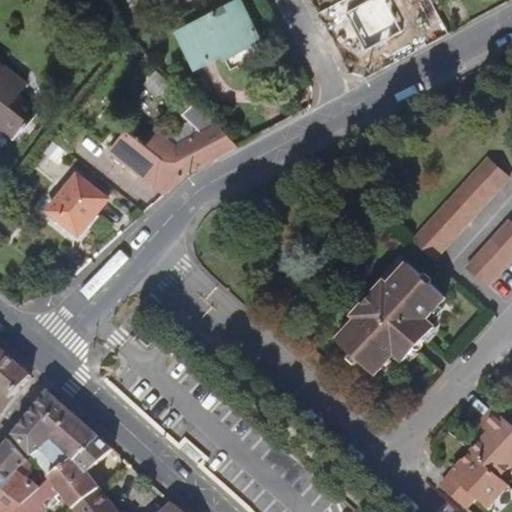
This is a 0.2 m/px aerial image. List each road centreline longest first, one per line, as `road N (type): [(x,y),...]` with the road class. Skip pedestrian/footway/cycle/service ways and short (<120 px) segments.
road 1 (residential): [(150,244),(386,459)]
road 2 (residential): [(150,244),(207,185),(348,111)]
road 3 (primary): [(217,511),(52,365)]
road 4 (residential): [(386,459),(511,319)]
road 5 (residential): [(348,111),(511,20)]
road 6 (residential): [(52,365),(150,244)]
road 7 (residential): [(348,111),(290,0)]
